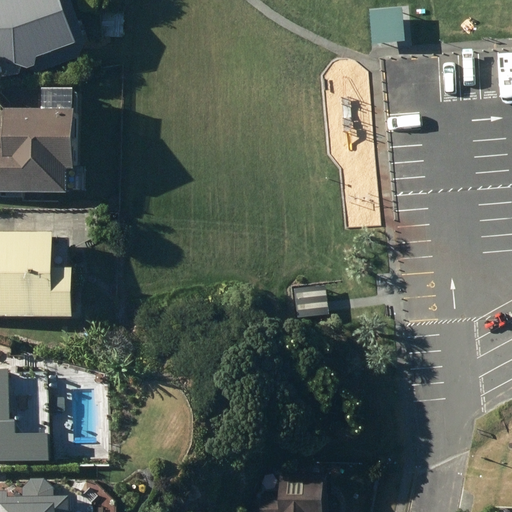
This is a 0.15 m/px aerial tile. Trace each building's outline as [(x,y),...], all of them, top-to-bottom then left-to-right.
[(0,58),(44,72),(50,55),(55,56),(59,44),(56,43),(64,20),(25,8),(24,13),(0,6),(0,58)] [(0,194),(81,197),(82,172),(90,172),(92,113),(18,111),(17,131),(0,130),(0,194)] [(67,271),(68,237),(0,235),(0,318),(86,320),(87,271),(67,271)] [(331,287),(301,291),(304,320),(335,317),(331,287)] [(0,463),(61,463),(60,438),(28,438),(27,374),(0,373),(0,463)] [(342,511),(342,479),(290,479),(290,496),(267,496),(266,511),(342,511)] [(0,511),(82,511),(82,499),(67,499),(67,491),(57,481),(42,482),(34,490),(34,499),(19,499),(19,494),(0,494),(0,511)]
